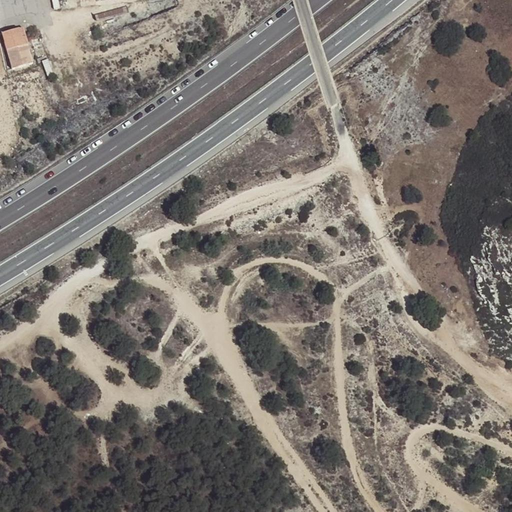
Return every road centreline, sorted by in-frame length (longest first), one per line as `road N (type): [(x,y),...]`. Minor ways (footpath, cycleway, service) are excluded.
road 1 (track): [(336,511),(226,346),(228,287),(259,257),(300,263),(338,297),(337,381),(370,502),(383,511)]
road 2 (motorway): [(0,270),(214,132),(389,0)]
road 3 (track): [(302,0),(347,162),(388,251),(438,308),(470,365),(511,388)]
road 4 (track): [(0,348),(83,278),(146,241),(347,162)]
road 5 (motorway): [(321,0),(197,96),(0,221)]
road 6 (track): [(226,346),(146,241)]
